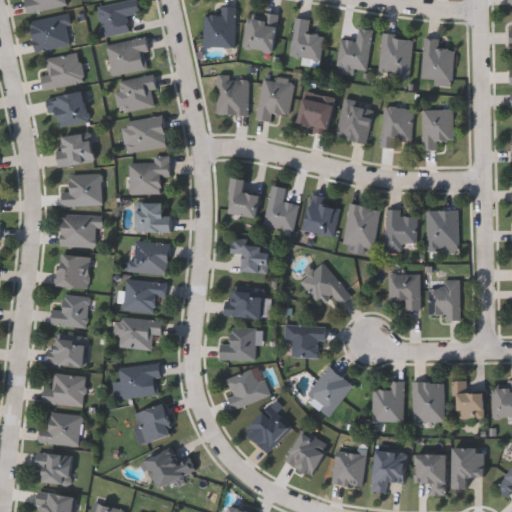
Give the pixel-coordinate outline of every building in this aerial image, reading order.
[(25,0),(64,0),(65,7),(26,12),(25,0)] [(129,32),(102,36),(96,5),(129,0),(136,0),(139,13),(126,15),(129,32)] [(235,6),(234,47),(203,46),(203,15),(220,15),(221,6),(235,6)] [(263,19),(264,12),(278,14),(273,52),(242,48),(246,17),(263,19)] [(30,20),(68,15),(72,46),(34,51),(30,20)] [(323,35),(319,61),(288,56),(294,17),(309,19),(307,33),(323,35)] [(340,39),(355,41),(357,28),(371,30),(366,70),(336,65),(340,39)] [(412,37),(408,80),(395,79),(396,73),(378,72),(381,34),(412,37)] [(452,81),(421,79),(423,37),(439,38),(438,48),(453,49),(452,81)] [(106,44),(143,38),(148,69),(110,75),(106,44)] [(43,90),(40,76),(48,74),(45,59),(78,53),(84,82),(43,90)] [(118,81),(151,75),(157,105),(124,112),(118,81)] [(247,115),(217,115),(217,76),(247,76),(247,115)] [(288,116),(271,113),(270,122),(256,120),(262,80),(292,84),(288,116)] [(87,122),(59,126),(57,111),(48,112),(46,96),(83,91),(87,122)] [(297,127),(303,99),(333,106),(327,134),(297,127)] [(335,138),(343,101),(373,107),(365,144),(335,138)] [(411,141),(395,141),(395,148),(380,148),(382,107),(412,109),(411,141)] [(452,140),(437,140),(437,150),(421,150),(421,109),(452,109),(452,140)] [(127,120),(163,117),(165,148),(129,151),(127,120)] [(62,136),(90,133),(94,162),(58,167),(56,150),(64,149),(62,136)] [(160,194),(129,193),(129,162),(152,162),(152,156),(169,156),(169,177),(161,177),(160,194)] [(61,192),(70,192),(70,174),(101,174),(101,206),(61,206),(61,192)] [(260,196),(255,219),(228,213),(234,178),(246,181),(243,193),(260,196)] [(292,231),(262,224),(271,185),(285,188),(282,202),(297,205),(292,231)] [(333,237),(304,231),(311,194),(324,197),(322,205),(339,209),(333,237)] [(163,203),(163,218),(171,218),(171,233),(136,233),(136,203),(163,203)] [(373,249),(363,247),(362,254),(353,253),(354,245),(343,243),(348,204),(379,209),(373,249)] [(417,216),(416,243),(401,243),(401,251),(385,250),(386,210),(400,210),(400,216),(417,216)] [(426,211),(458,211),(458,252),(426,252),(426,211)] [(62,214),(102,216),(102,229),(97,228),(96,247),(60,246),(62,214)] [(242,271),(243,254),(229,253),(230,240),(270,243),(268,273),(242,271)] [(167,274),(130,272),(132,241),(169,244),(167,274)] [(90,256),(88,289),(58,287),(59,254),(90,256)] [(300,280),(325,263),(350,298),(339,306),(331,294),(316,304),(300,280)] [(388,300),(388,274),(420,274),(420,310),(404,310),(404,300),(388,300)] [(165,298),(155,297),(154,312),(123,310),(125,279),(166,281),(165,298)] [(445,321),(445,314),(428,314),(428,289),(442,289),(442,281),(459,281),(459,321),(445,321)] [(264,289),(260,319),(225,315),(229,285),(264,289)] [(52,309),(63,310),(64,295),(89,297),(86,328),(50,325),(52,309)] [(161,320),(161,335),(152,335),(151,349),(119,348),(120,318),(161,320)] [(291,343),(284,343),(284,325),(323,326),(322,357),(291,357),(291,343)] [(255,327),(255,360),(219,360),(219,344),(231,344),(231,327),(255,327)] [(47,348),(57,348),(58,334),(87,336),(85,367),(46,364),(47,348)] [(160,395),(120,398),(117,367),(157,363),(160,395)] [(228,397),(233,395),(226,379),(258,366),(270,395),(233,409),(228,397)] [(330,414),(306,396),(328,366),(352,384),(330,414)] [(44,387),(51,388),(52,374),(85,376),(84,406),(43,403),(44,387)] [(511,419),(491,419),(491,387),(505,387),(505,380),(511,380),(511,419)] [(403,421),(372,421),(372,390),(388,390),(388,381),(403,381),(403,421)] [(484,393),(484,419),(455,419),(455,381),(468,381),(468,393),(484,393)] [(444,421),(412,421),(412,383),(444,383),(444,421)] [(141,444),(133,412),(165,404),(174,435),(141,444)] [(38,443),(40,422),(49,423),(50,413),(81,414),(79,445),(38,443)] [(313,475),(286,461),(303,430),(329,445),(313,475)] [(157,489),(143,461),(173,446),(180,461),(188,457),(195,471),(157,489)] [(385,492),(373,491),(375,450),(406,452),(404,482),(386,481),(385,492)] [(44,483),(44,469),(35,468),(36,452),(73,455),(71,485),(44,483)] [(415,483),(415,454),(447,454),(447,496),(431,496),(431,483),(415,483)] [(511,491),(508,497),(497,488),(511,468),(511,491)] [(73,511),(36,511),(39,491),(76,496),(73,511)] [(90,511),(93,502),(124,509),(123,511),(90,511)]
